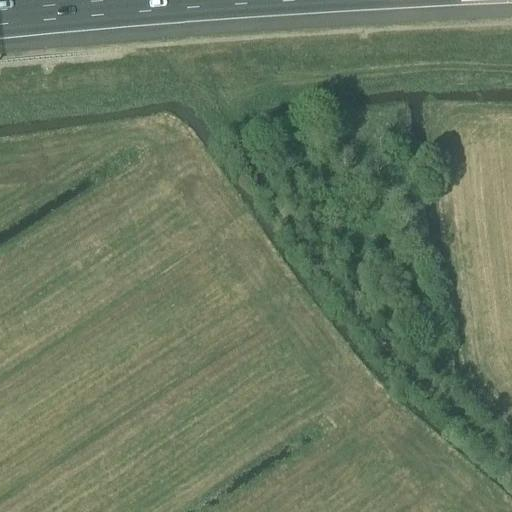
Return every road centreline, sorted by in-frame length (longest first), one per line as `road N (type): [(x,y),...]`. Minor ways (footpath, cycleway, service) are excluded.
road 1 (track): [(511,69),(265,89),(243,99),(235,119)]
road 2 (motorway): [(0,14),(137,0)]
